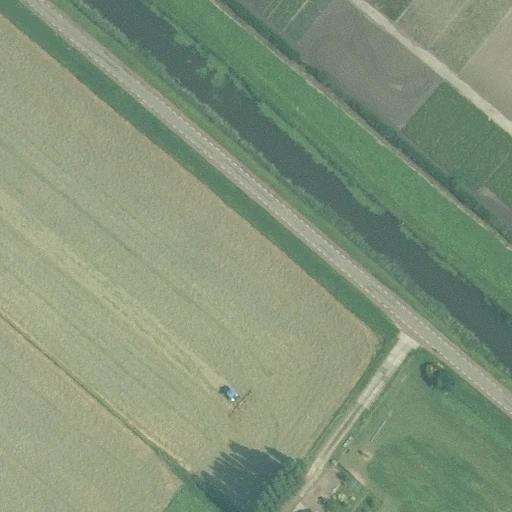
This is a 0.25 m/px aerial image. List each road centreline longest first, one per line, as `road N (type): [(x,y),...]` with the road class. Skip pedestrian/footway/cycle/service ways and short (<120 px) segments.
road 1 (tertiary): [(511,406),(30,0)]
road 2 (track): [(355,0),(511,129)]
